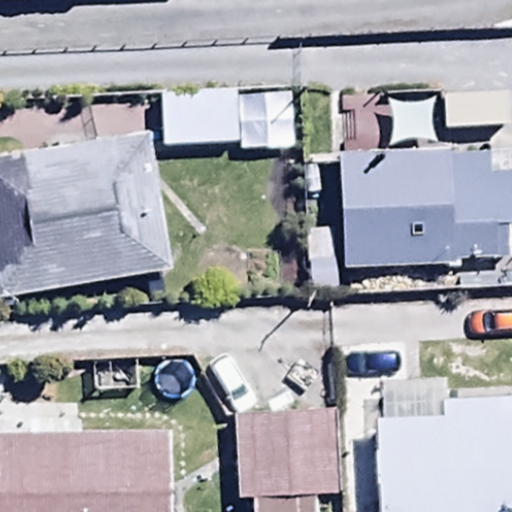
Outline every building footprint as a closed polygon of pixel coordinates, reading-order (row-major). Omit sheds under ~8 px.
[(234,103),(159,103),(159,160),(234,160),(234,103)] [(0,170),(0,317),(169,284),(140,142),(0,170)] [(333,169),(335,282),(457,279),(457,269),(511,268),(508,166),(333,169)] [(511,312),(444,316),(446,351),(511,347),(511,312)] [(437,425),(375,427),(379,511),(511,511),(511,409),(437,413),(437,425)] [(331,423),(229,428),(232,511),(331,511),(336,511),(331,423)] [(0,447),(0,511),(166,511),(166,447),(81,448),(81,432),(24,432),(24,448),(0,447)]
